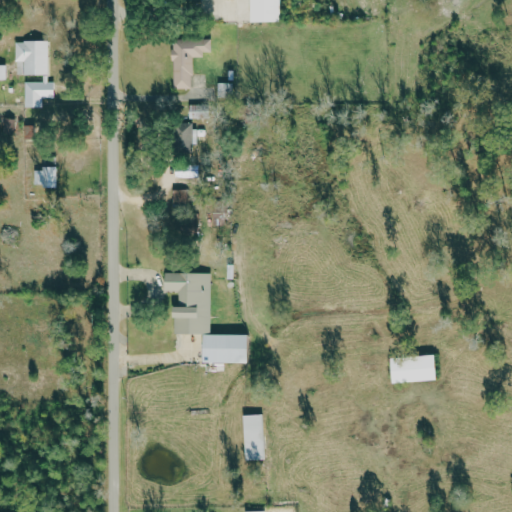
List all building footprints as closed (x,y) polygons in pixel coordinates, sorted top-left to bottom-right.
[(282,0),(250,0),(251,23),(283,22),(282,0)] [(194,88),(194,57),(205,57),(205,52),(213,52),(213,39),(174,39),(175,88),(194,88)] [(18,41),(18,75),(51,75),(51,41),(18,41)] [(0,79),(8,80),(9,65),(0,65),(0,79)] [(210,104),(190,104),(191,118),(211,118),(210,104)] [(193,122),(177,123),(178,152),(194,152),(193,122)] [(58,167),(36,168),(36,187),(59,186),(58,167)] [(174,190),(174,206),(192,205),(191,189),(174,190)] [(200,216),(186,215),(185,235),(199,236),(200,216)] [(166,273),(212,273),(211,334),(175,333),(176,317),(172,317),(172,307),(180,307),(180,291),(166,290),(166,273)] [(391,357),(392,382),(437,381),(436,355),(391,357)] [(246,460),(266,459),(264,415),(244,415),(246,460)]
